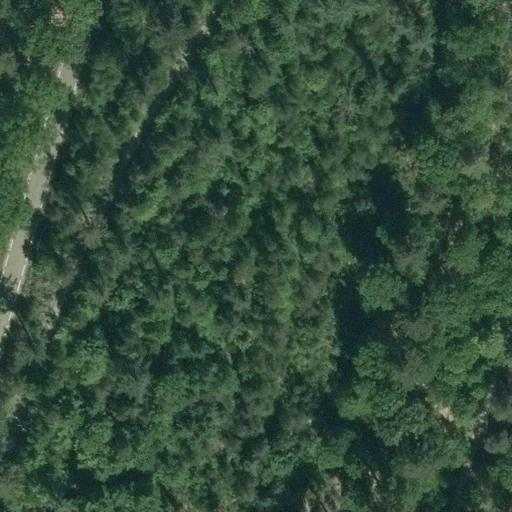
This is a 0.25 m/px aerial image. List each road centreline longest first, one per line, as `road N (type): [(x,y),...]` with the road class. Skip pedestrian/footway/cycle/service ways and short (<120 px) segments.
road 1 (tertiary): [(0,332),(96,0)]
road 2 (track): [(511,334),(458,511)]
